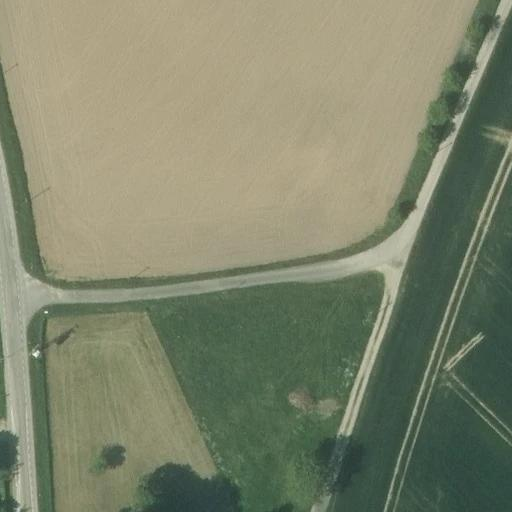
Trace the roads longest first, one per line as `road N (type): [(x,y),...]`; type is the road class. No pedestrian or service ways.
road 1 (unclassified): [(10,297),(121,296),(381,258),(409,233),(508,0)]
road 2 (track): [(317,511),(386,307),(396,249)]
road 3 (secondary): [(26,511),(10,297)]
